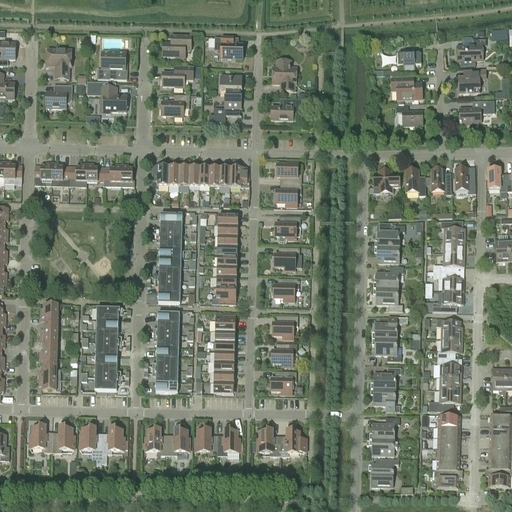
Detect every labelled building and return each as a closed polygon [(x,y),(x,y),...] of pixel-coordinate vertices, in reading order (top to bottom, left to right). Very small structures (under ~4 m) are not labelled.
[(491,34),(491,42),(507,41),(507,33),(491,34)] [(164,46),(163,59),(185,60),(186,53),(191,53),(192,39),(176,39),(176,47),(164,46)] [(215,40),(215,53),(221,53),(221,61),(243,62),(244,48),(234,47),(234,41),(215,40)] [(472,48),(458,48),(458,64),(483,63),(482,48),(486,48),(486,42),(472,42),(472,48)] [(0,68),(3,69),(4,62),(16,62),(16,46),(0,45),(0,68)] [(403,57),(397,57),(397,68),(403,68),(404,74),(415,74),(415,68),(421,68),(421,56),(415,56),(415,50),(403,50),(403,57)] [(48,52),(48,69),(56,69),(55,82),(69,82),(70,69),(72,70),(72,53),(48,52)] [(98,72),(98,82),(110,82),(110,81),(114,82),(128,83),(128,72),(126,72),(126,55),(119,55),(119,53),(102,52),(102,72),(98,72)] [(273,70),(273,84),(278,84),(281,86),(281,94),(295,94),(295,87),(296,87),(297,70),(291,70),(291,63),(277,63),(277,70),(273,70)] [(163,76),(163,88),(185,89),(185,82),(188,82),(189,69),(176,68),(175,76),(163,76)] [(460,80),(458,82),(459,95),(461,96),(480,96),(480,82),(486,82),(486,72),(467,73),(467,80),(460,80)] [(0,101),(15,102),(15,86),(3,86),(3,84),(4,84),(4,77),(0,76),(0,101)] [(226,99),(241,99),(241,93),(242,93),(243,79),(221,78),(220,92),(226,93),(226,99)] [(410,80),(391,81),(392,90),(397,90),(397,107),(403,107),(403,103),(422,102),(422,86),(410,86),(410,80)] [(87,85),(87,98),(101,98),(101,106),(106,106),(106,114),(127,115),(127,111),(128,111),(128,106),(127,106),(127,99),(118,98),(116,96),(116,85),(87,85)] [(76,87),(76,99),(84,99),(84,87),(76,87)] [(47,95),(47,111),(67,111),(67,106),(69,106),(72,103),(73,88),(59,88),(59,95),(47,95)] [(162,105),(162,118),(184,118),(184,112),(189,112),(190,98),(175,98),(174,105),(162,105)] [(241,99),(226,99),(225,99),(224,111),(226,111),(225,118),(210,117),(209,125),(226,126),(226,118),(240,119),(241,112),(242,112),(242,100),(241,100),(241,99)] [(272,109),(271,123),(293,124),(293,117),(303,117),(304,102),(280,101),(280,109),(272,109)] [(473,111),(459,112),(460,131),(470,131),(470,126),(481,126),(481,117),(489,117),(488,104),(472,104),(473,111)] [(408,109),(396,109),(397,115),(403,115),(403,129),(423,129),(422,114),(409,115),(408,109)] [(5,164),(4,188),(11,188),(11,187),(22,187),(23,168),(16,168),(12,167),(12,165),(5,164)] [(280,187),(302,187),(302,177),(298,177),(298,164),(288,164),(287,167),(277,167),(277,180),(281,180),(280,187)] [(52,189),(52,165),(46,165),(46,168),(42,168),(42,169),(35,168),(35,189),(52,189)] [(60,166),(52,165),(52,189),(69,189),(70,169),(64,169),(59,169),(60,166)] [(70,169),(69,189),(87,190),(87,184),(87,166),(81,166),(81,169),(76,169),(76,170),(70,169)] [(94,167),(87,166),(87,184),(98,184),(104,184),(105,170),(99,170),(94,170),(94,167)] [(104,184),(104,189),(121,190),(122,167),(116,167),(115,170),(111,170),(105,170),(104,184)] [(122,167),(121,190),(135,190),(135,183),(133,183),(133,171),(129,171),(129,168),(122,167)] [(169,189),(169,169),(152,168),(152,192),(158,192),(158,188),(169,189)] [(169,169),(169,189),(179,189),(179,169),(169,169)] [(190,169),(179,169),(179,189),(189,189),(190,169)] [(200,169),(190,169),(189,189),(199,189),(200,169)] [(210,170),(200,169),(199,189),(210,190),(210,170)] [(210,170),(210,190),(220,190),(220,170),(210,170)] [(231,170),(220,170),(220,190),(230,190),(231,170)] [(231,170),(230,190),(241,190),(250,191),(250,187),(248,187),(248,171),(231,170)] [(468,171),(455,171),(456,194),(468,194),(469,198),(476,198),(475,185),(469,186),(468,171)] [(444,172),(431,172),(431,195),(444,195),(444,199),(452,199),(451,180),(444,180),(444,172)] [(507,195),(506,177),(500,177),(500,172),(488,172),(488,192),(500,192),(500,195),(507,195)] [(378,177),(374,177),(374,196),(392,195),(392,190),(398,190),(398,176),(392,176),(392,173),(378,174),(378,177)] [(425,181),(419,181),(419,173),(405,173),(406,196),(419,195),(419,200),(426,199),(425,179),(425,181)] [(302,187),(280,187),(280,193),(277,193),(276,206),(286,207),(286,210),(297,210),(297,197),(301,197),(302,187)] [(0,227),(6,228),(6,224),(9,224),(9,210),(0,210),(0,227)] [(161,216),(161,226),(183,227),(183,217),(161,216)] [(218,229),(238,229),(239,219),(216,218),(215,229),(218,229)] [(276,226),(275,239),(277,239),(277,244),(279,246),(285,246),(287,245),(287,243),(296,243),(297,230),(300,230),(301,220),(279,219),(279,226),(276,226)] [(444,244),(465,244),(466,231),(454,231),(454,225),(441,224),(441,231),(444,231),(444,244)] [(182,239),(183,227),(161,226),(160,232),(156,232),(156,239),(182,239)] [(378,250),(399,250),(400,235),(405,235),(405,228),(392,228),(392,226),(378,226),(379,227),(379,234),(378,234),(378,250)] [(6,228),(0,227),(0,238),(8,239),(8,232),(5,232),(6,228)] [(218,229),(218,239),(238,239),(238,229),(218,229)] [(8,239),(0,238),(0,249),(5,250),(5,245),(8,245),(8,239)] [(160,245),(160,251),(182,252),(182,239),(156,239),(156,245),(160,245)] [(218,239),(218,249),(238,249),(238,239),(218,239)] [(509,264),(508,242),(495,243),(496,265),(509,264)] [(444,244),(443,256),(465,257),(465,244),(444,244)] [(218,249),(218,259),(238,260),(238,249),(218,249)] [(275,257),(274,270),(285,270),(285,273),(295,274),(295,271),(301,271),(302,258),(300,258),(300,251),(279,250),(279,257),(275,257)] [(399,250),(378,250),(377,266),(399,267),(399,250)] [(160,251),(160,261),(182,262),(182,252),(160,251)] [(465,257),(443,256),(443,269),(440,268),(440,269),(433,269),(433,275),(452,275),(453,269),(465,270),(465,257)] [(218,259),(217,269),(237,270),(238,260),(218,259)] [(160,261),(159,271),(181,271),(182,262),(160,261)] [(237,270),(217,269),(217,279),(237,280),(237,270)] [(377,275),(377,291),(398,292),(399,276),(404,276),(404,270),(390,269),(390,275),(377,275)] [(155,283),(181,284),(181,271),(159,271),(159,277),(155,276),(155,283)] [(433,275),(428,275),(428,278),(433,279),(433,281),(443,282),(442,294),(464,294),(464,281),(452,281),(452,275),(433,275)] [(237,280),(217,279),(217,290),(237,290),(237,280)] [(274,288),(274,301),(284,301),(284,304),(295,305),(295,292),(299,292),(299,282),(278,281),(278,288),(274,288)] [(181,296),(181,284),(155,283),(155,290),(159,290),(159,296),(181,296)] [(237,290),(217,290),(217,301),(220,301),(220,307),(236,308),(237,290)] [(398,292),(377,291),(376,307),(389,308),(389,314),(403,314),(403,308),(398,307),(398,292)] [(464,294),(442,294),(442,306),(439,306),(439,313),(451,313),(452,307),(464,307),(464,294)] [(181,296),(159,296),(158,306),(180,306),(181,296)] [(41,318),(59,318),(59,307),(44,306),(44,311),(41,311),(41,318)] [(97,323),(119,324),(119,318),(123,318),(123,311),(97,310),(97,323)] [(158,315),(158,325),(180,326),(180,316),(158,315)] [(216,323),(216,334),(236,335),(236,317),(220,317),(220,323),(216,323)] [(59,318),(41,318),(41,324),(44,324),(44,328),(58,329),(59,318)] [(273,325),(273,339),(283,339),(283,342),(294,342),(294,329),(298,329),(298,319),(277,319),(277,326),(273,325)] [(372,341),(397,342),(397,327),(407,327),(407,320),(389,320),(388,326),(376,325),(376,335),(372,335),(372,341)] [(119,333),(119,324),(97,323),(97,333),(119,333)] [(441,342),(463,343),(463,330),(453,330),(453,324),(437,323),(436,330),(441,330),(441,342)] [(153,337),(179,338),(180,326),(158,325),(158,331),(154,331),(153,337)] [(41,332),(41,339),(58,340),(58,329),(44,328),(44,332),(41,332)] [(118,339),(119,333),(97,333),(96,345),(122,346),(122,339),(118,339)] [(236,335),(216,334),(215,344),(235,345),(236,335)] [(157,344),(157,350),(179,351),(179,338),(153,337),(153,344),(157,344)] [(58,340),(41,339),(40,346),(43,346),(43,350),(58,350),(58,340)] [(397,342),(372,341),(372,348),(375,348),(375,358),(388,358),(387,364),(401,364),(401,358),(397,358),(397,342)] [(438,355),(438,361),(450,361),(450,356),(462,356),(463,343),(441,342),(441,355),(438,355)] [(235,345),(215,344),(215,354),(235,355),(235,345)] [(96,358),(118,358),(118,352),(122,353),(122,346),(96,345),(96,358)] [(272,353),(272,366),(282,367),(282,370),(293,370),(293,357),(297,357),(297,347),(276,346),(276,353),(272,353)] [(58,350),(43,350),(43,354),(40,354),(40,361),(57,361),(58,350)] [(157,350),(157,360),(179,360),(179,351),(157,350)] [(215,354),(215,365),(235,365),(235,355),(215,354)] [(118,368),(118,358),(96,358),(96,367),(118,368)] [(178,373),(179,360),(157,360),(157,366),(153,366),(153,372),(178,373)] [(57,361),(40,361),(40,367),(43,368),(43,372),(57,372),(57,361)] [(450,361),(438,361),(437,368),(440,368),(440,380),(462,381),(462,368),(450,367),(450,361)] [(235,365),(215,365),(214,375),(234,376),(235,365)] [(118,374),(118,368),(96,367),(95,380),(121,381),(122,374),(118,374)] [(374,376),(374,392),(396,392),(396,377),(401,377),(401,370),(387,370),(387,376),(374,376)] [(506,393),(506,371),(493,371),(493,393),(506,393)] [(40,376),(39,382),(57,383),(57,372),(43,372),(43,376),(40,376)] [(156,379),(156,385),(178,386),(178,373),(153,372),(152,379),(156,379)] [(272,381),(271,394),(281,394),(281,397),(292,398),(292,385),(296,385),(297,375),(275,374),(275,381),(272,381)] [(214,375),(214,385),(234,386),(234,376),(214,375)] [(121,394),(121,381),(95,380),(95,393),(121,394)] [(462,381),(440,380),(440,393),(461,393),(462,381)] [(57,383),(39,382),(39,389),(42,389),(42,394),(57,394),(57,383)] [(178,386),(156,385),(156,395),(178,396),(178,386)] [(234,386),(214,385),(214,396),(234,397),(234,386)] [(396,392),(374,392),(374,408),(386,408),(386,414),(400,415),(400,408),(395,408),(396,392)] [(461,393),(440,393),(439,405),(429,405),(429,414),(442,414),(454,414),(454,406),(461,406),(461,393)] [(511,418),(490,418),(490,429),(511,429),(511,421),(511,418)] [(438,430),(460,430),(460,419),(438,419),(438,430)] [(373,442),(394,443),(395,427),(400,427),(400,421),(386,420),(386,426),(373,426),(373,442)] [(52,456),(53,435),(46,435),(46,428),(40,428),(40,431),(33,430),(33,438),(30,437),(30,451),(42,452),(42,455),(52,456)] [(53,435),(52,456),(62,456),(62,452),(75,452),(75,439),(73,439),(73,431),(66,431),(66,429),(60,429),(60,436),(53,435)] [(102,467),(103,437),(96,436),(96,430),(90,429),(90,432),(83,432),(83,439),(80,439),(80,453),(92,453),(92,457),(92,463),(96,463),(96,469),(102,469),(102,467)] [(490,429),(490,440),(511,440),(511,429),(490,429)] [(103,437),(102,467),(107,467),(107,457),(112,457),(112,453),(125,454),(125,452),(125,443),(125,440),(123,440),(123,433),(116,433),(116,430),(110,430),(110,437),(103,437)] [(460,430),(438,430),(438,441),(460,441),(460,430)] [(167,458),(168,438),(161,438),(161,431),(155,431),(155,433),(148,433),(148,441),(145,441),(145,454),(158,454),(158,458),(167,458)] [(175,438),(168,438),(167,458),(178,458),(178,455),(190,455),(190,441),(188,441),(188,434),(181,434),(181,431),(175,431),(175,438)] [(217,459),(218,438),(211,438),(211,431),(205,431),(205,434),(198,434),(198,441),(195,441),(195,455),(208,455),(208,459),(217,459)] [(218,438),(217,459),(228,459),(228,455),(240,455),(240,441),(238,441),(238,434),(231,434),(231,432),(225,432),(225,439),(218,438)] [(279,459),(280,439),(273,439),(273,432),(267,432),(267,434),(260,434),(260,442),(258,441),(257,444),(257,454),(257,455),(270,455),(270,459),(279,459)] [(280,439),(279,459),(290,459),(290,456),(302,456),(302,442),(300,442),(300,435),(293,435),(293,432),(287,432),(287,439),(280,439)] [(0,457),(1,458),(1,464),(10,464),(10,450),(6,450),(7,438),(0,437),(0,457)] [(490,440),(489,450),(511,451),(511,440),(490,440)] [(460,441),(438,441),(437,451),(459,452),(460,441)] [(394,443),(373,442),(372,458),(394,459),(394,443)] [(489,450),(489,461),(511,462),(511,451),(489,450)] [(459,452),(437,451),(437,462),(459,463),(459,452)] [(511,462),(489,461),(489,472),(511,473),(511,472),(511,462)] [(372,467),(372,484),(372,490),(393,490),(393,484),(393,485),(394,469),(399,469),(399,462),(385,462),(385,468),(372,467)] [(437,462),(437,473),(459,474),(459,473),(459,463),(437,462)] [(489,472),(485,472),(485,479),(489,479),(488,490),(510,491),(511,480),(511,479),(511,472),(511,473),(489,472)] [(437,473),(434,473),(434,480),(437,480),(436,491),(458,492),(459,481),(462,481),(462,473),(459,473),(459,474),(437,473)]
